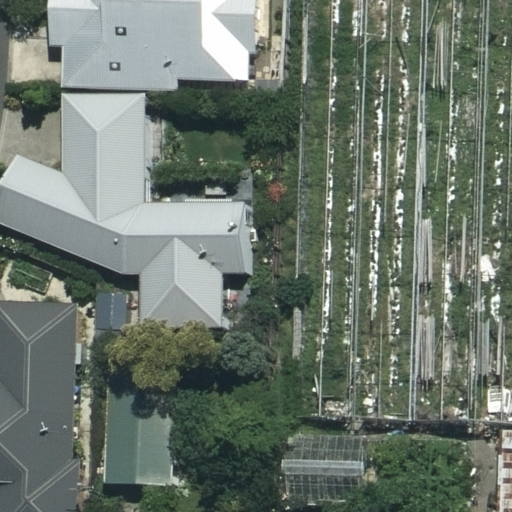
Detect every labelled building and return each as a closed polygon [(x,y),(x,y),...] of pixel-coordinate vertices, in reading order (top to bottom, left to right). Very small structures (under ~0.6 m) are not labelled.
[(67,100),(148,99),(148,92),(260,91),(258,0),(54,0),(55,52),(66,52),(67,100)] [(148,99),(67,100),(68,184),(20,165),(0,215),(0,229),(146,287),(146,338),(222,338),(223,279),(251,279),(251,208),(150,209),(148,99)] [(75,511),(78,313),(0,311),(0,511),(75,511)] [(184,378),(114,375),(108,489),(178,493),(184,378)] [(511,511),(511,434),(498,434),(497,511),(511,511)] [(371,439),(288,438),(287,510),(370,511),(371,439)]
